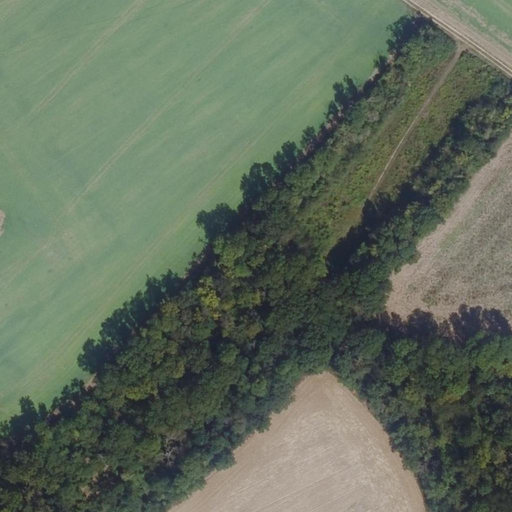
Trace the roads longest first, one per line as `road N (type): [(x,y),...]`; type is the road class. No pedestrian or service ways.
road 1 (track): [(461,38),(339,244),(284,278),(218,336),(180,351),(157,375),(148,406),(163,480),(136,511)]
road 2 (track): [(511,75),(411,0)]
